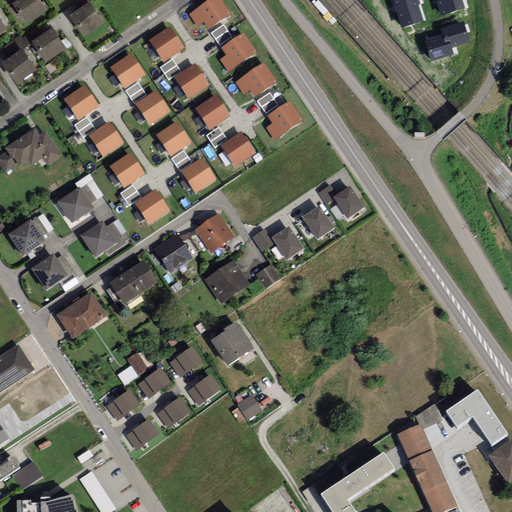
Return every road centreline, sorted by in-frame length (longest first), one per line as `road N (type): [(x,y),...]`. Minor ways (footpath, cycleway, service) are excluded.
road 1 (primary): [(511,384),(248,0)]
road 2 (residential): [(0,273),(157,511)]
road 3 (residential): [(181,0),(0,122)]
road 4 (unclassified): [(419,155),(282,0)]
road 5 (unclassified): [(511,317),(419,155)]
road 6 (unclassified): [(494,0),(499,44),(490,81),(419,155)]
